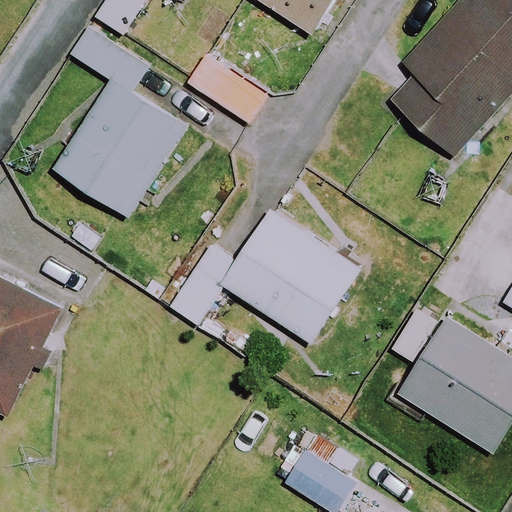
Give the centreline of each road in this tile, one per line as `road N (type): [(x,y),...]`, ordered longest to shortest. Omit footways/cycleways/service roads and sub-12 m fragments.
road 1 (residential): [(388,0),(280,161)]
road 2 (residential): [(86,0),(0,125)]
